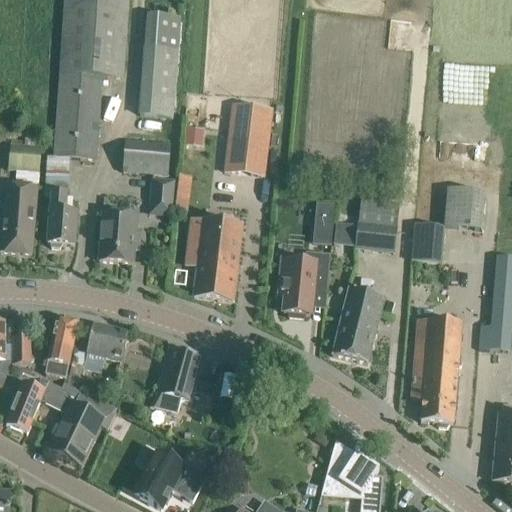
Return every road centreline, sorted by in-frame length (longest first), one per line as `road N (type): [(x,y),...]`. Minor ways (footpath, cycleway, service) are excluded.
road 1 (secondary): [(478,511),(312,381),(264,355),(183,321),(90,298),(0,290)]
road 2 (residential): [(116,511),(0,444)]
